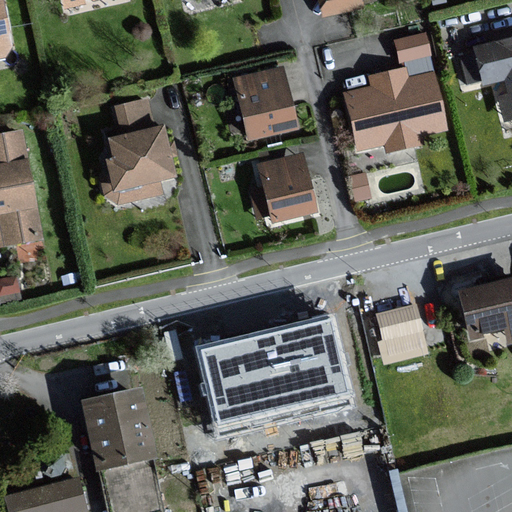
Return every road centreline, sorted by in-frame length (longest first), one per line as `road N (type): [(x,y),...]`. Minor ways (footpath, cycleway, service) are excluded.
road 1 (residential): [(351,262),(0,344)]
road 2 (residential): [(286,0),(305,50),(351,262)]
road 3 (residential): [(511,224),(351,262)]
